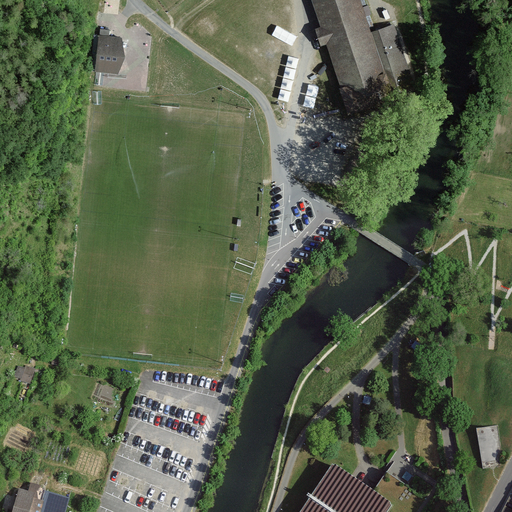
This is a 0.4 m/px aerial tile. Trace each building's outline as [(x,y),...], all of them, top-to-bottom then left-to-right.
[(359,0),(312,0),(322,25),(315,27),(321,43),(327,41),(342,87),(340,88),(348,113),(393,98),(391,94),(414,86),(393,24),(371,31),(359,0)] [(120,37),(99,35),(96,71),(118,72),(124,56),(120,37)] [(34,369),(19,364),(15,378),(30,382),(34,369)] [(497,426),(477,428),(483,468),(502,465),(497,426)] [(333,466),(301,511),(387,511),(393,505),(403,511),(414,511),(424,499),(387,474),(373,493),(333,466)] [(29,492),(20,490),(13,511),(39,511),(42,502),(41,502),(44,490),(31,486),(29,492)]
